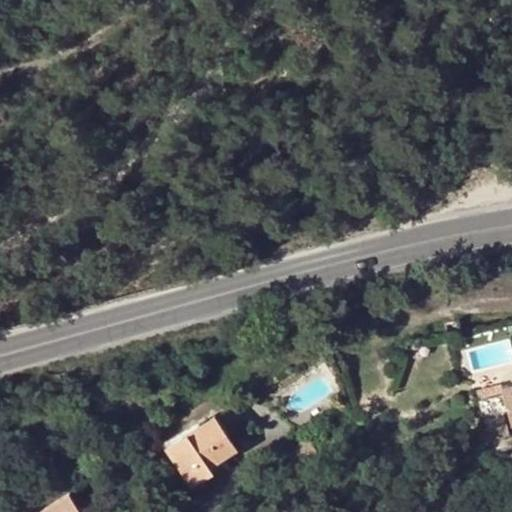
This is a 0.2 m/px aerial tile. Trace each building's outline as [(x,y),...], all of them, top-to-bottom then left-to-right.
[(461,335),(459,324),(451,325),(454,336),(461,335)] [(445,326),(448,338),(454,336),(451,325),(445,326)] [(481,403),(505,397),(503,389),(502,386),(478,392),(481,403)] [(511,386),(503,389),(505,397),(511,422),(511,386)] [(238,452),(216,418),(168,450),(193,488),(214,475),(210,469),(238,452)] [(508,425),(485,431),(488,444),(511,438),(508,425)] [(327,458),(296,447),(272,472),(304,481),(327,458)] [(82,511),(71,494),(41,511),(82,511)]
